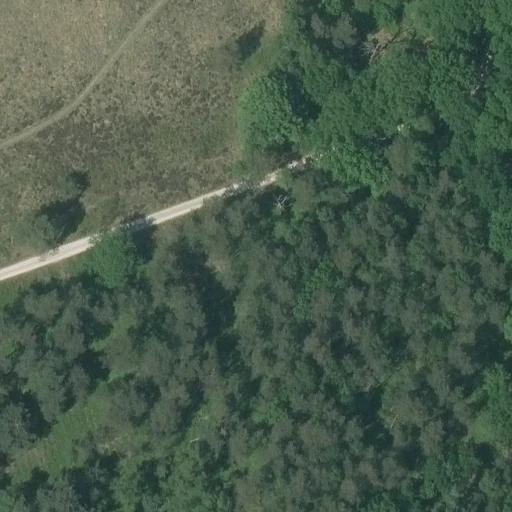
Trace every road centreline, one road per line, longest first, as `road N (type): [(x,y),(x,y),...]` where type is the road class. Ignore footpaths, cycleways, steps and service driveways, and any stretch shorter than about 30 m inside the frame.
road 1 (track): [(463,103),(0,275)]
road 2 (unknown): [(0,144),(52,118),(169,0)]
